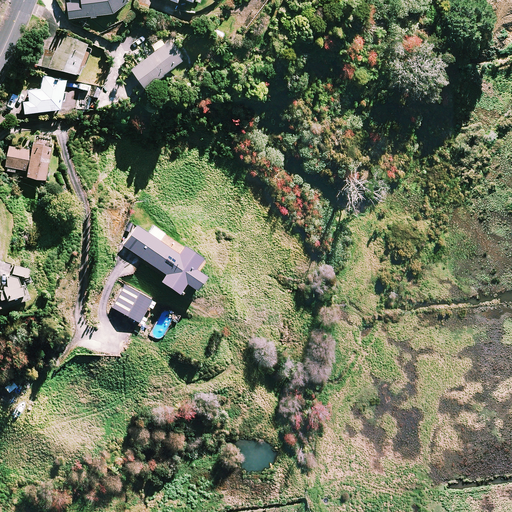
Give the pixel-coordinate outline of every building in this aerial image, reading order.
[(113,10),(126,0),(71,0),(66,1),(69,17),(113,10)] [(183,57),(163,32),(150,43),(155,49),(131,68),(146,86),(183,57)] [(90,44),(59,36),(55,52),(40,48),(36,65),(78,75),(80,66),(84,67),(90,44)] [(65,80),(42,75),(40,89),(20,91),(23,113),(58,109),(60,101),(61,100),(65,80)] [(89,96),(79,94),(77,110),(87,112),(89,96)] [(50,147),(31,143),(30,150),(8,146),(3,170),(14,172),(15,168),(26,171),(25,176),(43,180),(50,147)] [(148,233),(136,225),(123,245),(164,273),(160,280),(178,293),(185,282),(195,289),(204,275),(194,268),(202,257),(185,246),(179,254),(159,241),(164,233),(153,226),(148,233)] [(27,267),(3,264),(0,290),(0,308),(28,299),(26,277),(27,267)] [(151,300),(125,285),(113,308),(138,322),(151,300)] [(17,385),(11,379),(4,387),(9,392),(17,385)]
